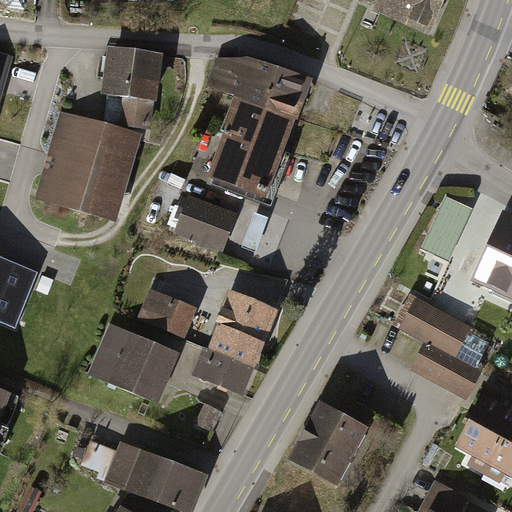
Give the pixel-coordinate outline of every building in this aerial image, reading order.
[(377,0),(371,15),(429,41),(446,0),(377,0)] [(0,111),(14,58),(0,54),(0,111)] [(113,59),(107,106),(127,109),(124,131),(150,135),(158,65),(113,59)] [(298,99),(305,78),(251,60),(241,60),(235,76),(249,80),(298,99)] [(291,117),(298,99),(249,80),(235,76),(234,80),(246,84),(241,99),(243,100),(291,117)] [(278,151),(291,117),(243,100),(237,118),(231,116),(230,121),(226,120),(223,131),(226,132),(278,151)] [(60,119),(37,202),(115,223),(138,140),(60,119)] [(263,193),(278,151),(226,132),(225,137),(229,138),(216,176),(263,193)] [(468,212),(445,200),(413,263),(435,274),(468,212)] [(187,202),(175,243),(219,256),(231,215),(187,202)] [(268,217),(254,212),(241,246),(255,251),(268,217)] [(511,220),(507,218),(472,289),(511,308),(511,220)] [(38,274),(0,258),(0,323),(15,329),(38,274)] [(153,295),(140,322),(181,342),(195,315),(153,295)] [(237,299),(224,327),(265,346),(278,317),(237,299)] [(471,334),(415,305),(399,336),(426,350),(412,376),(465,405),(480,377),(455,363),(471,334)] [(224,327),(211,356),(252,374),(265,346),(224,327)] [(109,334),(88,376),(154,407),(175,365),(109,334)] [(211,356),(199,384),(239,402),(252,374),(211,356)] [(0,405),(0,437),(12,411),(0,405)] [(460,459),(491,475),(511,435),(511,420),(487,407),(460,459)] [(323,414),(290,475),(334,498),(367,437),(323,414)] [(511,435),(491,475),(511,485),(511,435)] [(125,447),(110,487),(173,511),(190,511),(204,478),(125,447)] [(460,511),(466,502),(436,486),(421,511),(460,511)]
